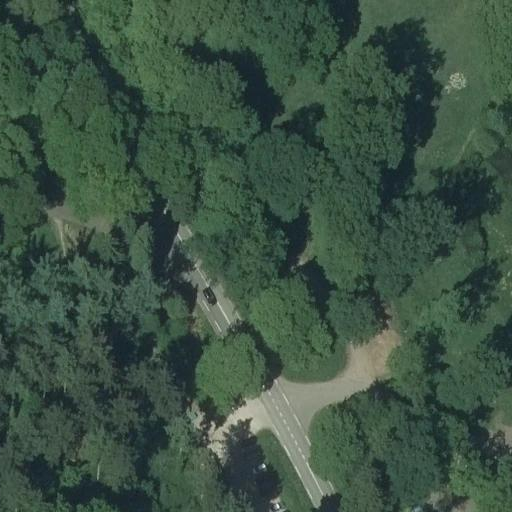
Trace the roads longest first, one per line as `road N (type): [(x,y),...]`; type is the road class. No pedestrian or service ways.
road 1 (secondary): [(330,511),(89,87),(54,0)]
road 2 (track): [(203,0),(203,86),(228,174),(251,217),(348,332),(360,392)]
road 3 (track): [(511,467),(360,392)]
